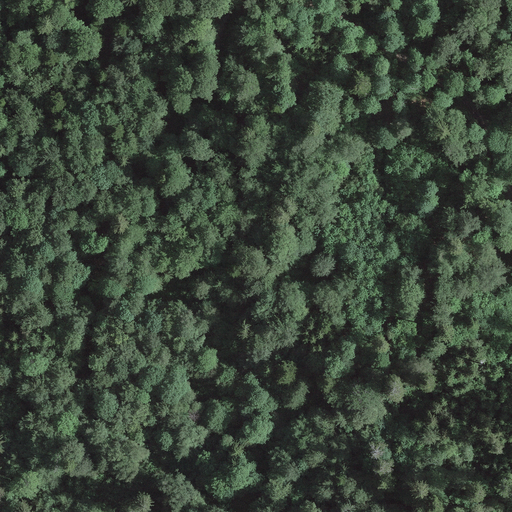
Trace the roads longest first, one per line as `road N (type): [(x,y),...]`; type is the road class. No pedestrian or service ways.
road 1 (track): [(233,0),(219,45),(228,143),(216,160),(70,292),(0,329)]
road 2 (track): [(511,193),(466,99),(302,5),(270,0)]
